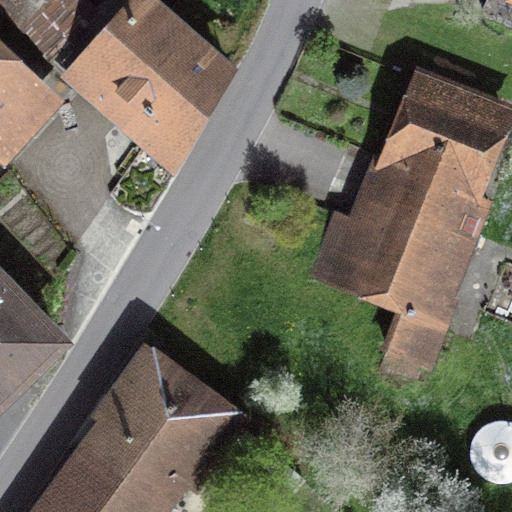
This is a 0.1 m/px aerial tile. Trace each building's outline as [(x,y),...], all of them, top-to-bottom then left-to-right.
[(0,0),(0,16),(20,34),(35,17),(69,46),(99,12),(85,0),(0,0)] [(67,75),(60,83),(172,186),(237,75),(172,20),(177,14),(158,0),(109,0),(99,12),(69,46),(57,63),(67,75)] [(511,0),(484,0),(511,11),(511,0)] [(0,166),(5,172),(65,107),(0,48),(0,166)] [(511,112),(511,97),(411,59),(348,222),(335,217),(312,276),(395,307),(381,343),(388,346),(379,368),(416,382),(422,366),(432,370),(460,296),(455,293),(493,195),(482,191),(511,112)] [(0,401),(74,329),(0,254),(0,401)] [(255,413),(145,335),(89,413),(93,416),(23,511),(165,511),(188,480),(201,489),(255,413)] [(491,481),(508,480),(511,477),(511,421),(506,418),(489,419),(475,428),(467,442),(468,459),(477,473),(491,481)]
